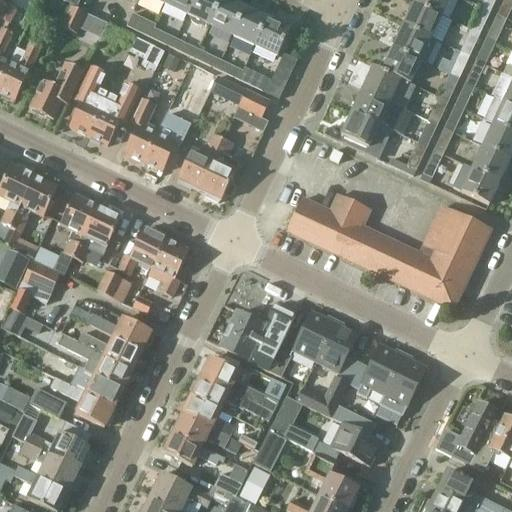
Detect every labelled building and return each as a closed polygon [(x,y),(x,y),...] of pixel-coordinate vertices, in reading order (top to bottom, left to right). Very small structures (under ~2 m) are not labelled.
[(67,0),(66,4),(77,9),(81,0),(67,0)] [(187,17),(194,0),(167,0),(164,7),(187,17)] [(207,26),(210,28),(222,0),(194,0),(187,17),(193,20),(193,21),(196,24),(201,27),(206,27),(207,26)] [(222,0),(210,28),(232,38),(245,10),(222,0)] [(415,4),(414,5),(442,18),(450,0),(412,0),(415,4)] [(485,0),(482,9),(491,14),(496,0),(485,0)] [(511,0),(505,0),(497,18),(506,22),(511,9),(511,0)] [(414,5),(404,28),(432,41),(442,18),(414,5)] [(6,6),(0,17),(0,19),(10,25),(17,11),(6,6)] [(86,16),(76,11),(71,9),(61,30),(77,37),(86,16)] [(482,9),(471,32),(480,36),(491,14),(482,9)] [(232,38),(255,48),(267,21),(245,10),(232,38)] [(150,40),(154,31),(156,27),(133,16),(127,29),(150,40)] [(497,18),(486,41),(495,45),(506,22),(497,18)] [(267,21),(255,48),(278,59),(291,31),(267,21)] [(97,51),(106,56),(109,50),(114,52),(118,43),(131,49),(136,40),(108,26),(102,39),(97,51)] [(432,41),(404,28),(398,39),(394,40),(392,45),(394,49),(393,50),(422,63),(427,66),(437,44),(432,41)] [(0,35),(0,86),(10,66),(1,62),(13,36),(2,31),(0,35)] [(150,40),(172,50),(176,41),(154,31),(150,40)] [(471,32),(460,54),(470,58),(480,36),(471,32)] [(172,50),(194,61),(198,52),(176,41),(172,50)] [(486,41),(476,64),(485,68),(495,45),(486,41)] [(31,44),(26,55),(17,51),(10,66),(0,86),(0,97),(15,105),(41,49),(31,44)] [(151,48),(141,67),(154,73),(164,54),(151,48)] [(382,73),(401,82),(411,87),(422,63),(393,50),(388,61),(383,61),(380,68),(383,71),(382,73)] [(194,61),(217,72),(221,62),(198,52),(194,61)] [(460,54),(450,77),(459,81),(470,58),(460,54)] [(180,62),(169,58),(164,69),(174,74),(180,62)] [(217,72),(239,82),(243,73),(221,62),(217,72)] [(476,64),(465,86),(474,90),(485,68),(476,64)] [(30,112),(54,123),(62,104),(69,107),(84,75),(66,66),(55,89),(43,84),(30,112)] [(89,140),(110,96),(100,91),(107,77),(92,69),(77,100),(83,103),(70,130),(89,140)] [(373,69),(362,92),(390,105),(401,82),(382,73),(373,69)] [(243,73),(239,82),(262,93),(268,81),(245,70),(243,73)] [(450,77),(439,99),(449,104),(459,81),(450,77)] [(210,95),(239,109),(247,93),(218,79),(210,95)] [(109,149),(121,122),(126,125),(141,93),(126,86),(119,100),(110,96),(89,140),(109,149)] [(465,86),(455,109),(464,113),(474,90),(465,86)] [(362,92),(352,114),(390,132),(400,109),(390,105),(362,92)] [(239,109),(258,119),(262,121),(270,104),(247,93),(239,109)] [(439,99),(428,123),(437,127),(449,104),(439,99)] [(485,122),(493,126),(511,135),(511,107),(504,104),(495,100),(485,122)] [(144,166),(158,137),(160,133),(148,127),(157,109),(142,101),(131,125),(138,128),(125,156),(144,166)] [(455,109),(444,131),(453,135),(464,113),(455,109)] [(376,161),(390,132),(352,114),(341,136),(345,138),(342,144),(376,161)] [(269,124),(262,121),(258,119),(252,130),(263,135),(269,124)] [(428,123),(417,146),(427,151),(437,127),(428,123)] [(158,137),(144,166),(163,175),(177,147),(180,148),(189,129),(178,124),(169,142),(158,137)] [(511,135),(493,126),(483,149),(511,162),(511,158),(511,135)] [(444,131),(434,154),(443,158),(453,135),(444,131)] [(193,189),(200,192),(224,142),(213,137),(203,158),(192,153),(178,182),(179,182),(179,186),(191,192),(193,189)] [(224,142),(200,192),(207,195),(206,199),(218,205),(221,202),(222,203),(240,165),(227,159),(233,146),(224,142)] [(427,151),(417,146),(407,169),(416,173),(427,151)] [(483,149),(472,171),(500,185),(511,162),(483,149)] [(443,158),(434,154),(420,182),(429,186),(443,158)] [(500,185),(472,171),(464,167),(453,190),(489,207),(500,185)] [(1,226),(10,230),(34,180),(11,169),(0,191),(0,198),(11,204),(1,226)] [(34,180),(10,230),(2,247),(34,262),(39,250),(17,240),(30,213),(44,219),(58,191),(34,180)] [(73,260),(74,260),(98,210),(74,199),(61,227),(74,234),(64,256),(73,260)] [(490,233),(441,210),(419,255),(364,229),(371,214),(337,199),(330,213),(304,201),(288,235),(453,312),(490,233)] [(98,210),(74,260),(83,265),(89,252),(103,259),(121,221),(98,210)] [(137,264),(152,271),(166,243),(143,232),(130,260),(125,258),(118,274),(130,280),(137,264)] [(189,254),(166,243),(152,271),(149,279),(164,286),(160,294),(172,300),(180,284),(175,282),(189,254)] [(8,252),(0,269),(0,284),(15,292),(29,263),(8,252)] [(62,255),(53,274),(60,277),(64,279),(73,260),(64,256),(62,255)] [(32,264),(19,292),(32,299),(46,306),(60,277),(53,274),(32,264)] [(97,295),(123,308),(132,289),(106,276),(97,295)] [(22,318),(32,299),(19,292),(9,311),(22,318)] [(138,300),(132,312),(147,319),(153,307),(138,300)] [(274,307),(264,328),(237,315),(219,351),(268,375),(279,353),(296,318),(274,307)] [(292,354),(294,355),(315,366),(335,326),(312,315),(292,354)] [(89,327),(114,340),(143,354),(152,334),(124,320),(119,330),(93,318),(89,327)] [(335,326),(315,366),(338,377),(358,338),(335,326)] [(83,335),(78,345),(133,372),(143,354),(114,340),(109,348),(83,335)] [(85,372),(95,377),(124,391),(133,372),(78,345),(64,338),(59,347),(89,363),(85,372)] [(384,399),(403,359),(380,348),(356,396),(367,402),(371,393),(384,399)] [(292,359),(279,353),(268,375),(281,381),(292,359)] [(384,399),(379,408),(403,419),(427,371),(403,359),(384,399)] [(205,372),(201,379),(274,415),(279,405),(235,383),(240,374),(211,360),(209,364),(206,362),(202,371),(205,372)] [(44,375),(55,381),(114,411),(124,391),(95,377),(89,389),(47,368),(44,375)] [(193,396),(192,398),(221,412),(225,404),(245,414),(246,413),(269,425),(274,415),(201,379),(199,384),(194,384),(190,393),(193,396)] [(297,404),(331,421),(337,408),(348,386),(335,380),(325,402),(303,391),(297,404)] [(114,411),(55,381),(50,390),(81,406),(76,415),(105,430),(106,427),(110,428),(114,419),(111,417),(114,411)] [(30,405),(59,420),(66,406),(37,391),(30,405)] [(192,398),(182,417),(229,440),(235,429),(217,420),(221,412),(192,398)] [(451,460),(469,469),(493,422),(497,414),(478,405),(456,450),(441,442),(436,452),(451,460)] [(0,421),(9,426),(15,412),(1,406),(0,408),(0,421)] [(331,421),(342,426),(347,429),(353,416),(337,408),(331,421)] [(353,416),(347,429),(371,440),(377,427),(353,416)] [(23,417),(12,439),(25,445),(30,435),(36,424),(23,417)] [(241,446),(229,440),(182,417),(173,436),(202,450),(206,443),(236,457),(241,446)] [(495,453),(511,461),(511,460),(511,421),(504,418),(500,426),(493,422),(469,469),(483,476),(495,453)] [(30,435),(25,445),(42,453),(41,454),(49,457),(79,472),(83,464),(88,464),(92,455),(90,451),(90,450),(86,447),(91,437),(65,424),(54,447),(30,435)] [(370,470),(381,446),(370,440),(347,429),(342,426),(342,427),(330,450),(370,470)] [(290,428),(284,441),(287,443),(313,455),(319,442),(290,428)] [(287,443),(270,433),(253,466),(271,475),(287,443)] [(226,461),(202,450),(173,436),(170,442),(166,441),(162,450),(165,453),(164,455),(193,470),(198,458),(217,468),(219,463),(224,465),(226,461)] [(245,438),(241,446),(256,454),(260,445),(245,438)] [(42,453),(25,445),(20,455),(44,467),(38,479),(68,494),(79,472),(49,457),(41,454),(42,453)] [(65,501),(68,494),(38,479),(31,475),(18,469),(15,474),(0,466),(0,479),(10,484),(13,478),(34,488),(27,501),(49,511),(63,511),(67,505),(65,501)] [(310,467),(306,475),(326,485),(319,499),(345,511),(348,511),(349,511),(353,510),(356,504),(354,501),(359,491),(330,477),(310,467)] [(255,471),(240,499),(255,506),(269,478),(255,471)] [(448,473),(438,493),(477,511),(497,511),(486,506),(487,504),(472,497),(477,488),(448,473)] [(162,476),(151,498),(179,511),(199,511),(202,508),(207,511),(213,500),(162,476)] [(221,476),(215,489),(233,498),(235,499),(236,499),(242,487),(221,476)] [(429,511),(477,511),(438,493),(429,511)] [(179,511),(151,498),(144,511),(179,511)] [(225,511),(249,511),(251,507),(236,499),(235,499),(233,498),(225,511)] [(311,511),(293,503),(287,511),(345,511),(319,499),(312,511),(311,511)]
